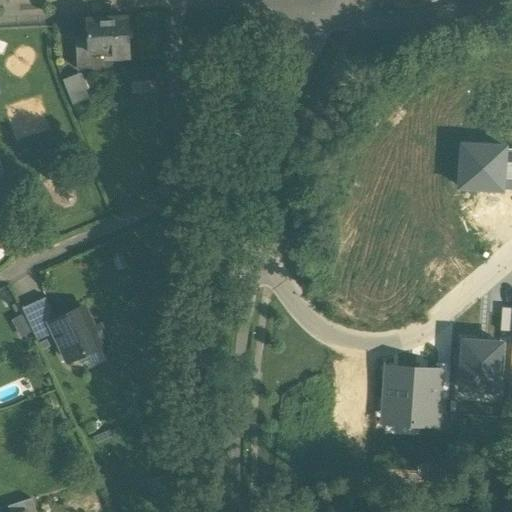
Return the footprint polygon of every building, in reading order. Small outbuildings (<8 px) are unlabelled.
[(125,17),(87,19),(88,39),(89,53),(91,53),(113,52),(113,58),(127,57),(125,17)] [(88,39),(75,40),(77,69),(91,68),(91,53),(89,53),(88,39)] [(79,74),(62,80),(72,105),(89,98),(79,74)] [(155,81),(131,83),(132,94),(156,93),(155,81)] [(506,190),(506,187),(508,152),(509,142),(455,139),(452,186),(506,190)] [(382,310),(413,288),(376,235),(345,256),(382,310)] [(36,342),(55,333),(68,362),(100,347),(100,346),(107,343),(100,328),(93,331),(82,308),(55,321),(45,298),(21,309),(36,342)] [(501,332),(511,332),(511,309),(502,309),(501,332)] [(28,329),(21,316),(10,321),(17,335),(28,329)] [(501,345),(463,342),(460,389),(497,391),(501,345)] [(448,400),(450,364),(439,364),(436,399),(448,400)] [(352,397),(375,399),(377,371),(349,370),(348,386),(353,386),(352,397)] [(437,375),(390,372),(386,419),(433,422),(437,375)] [(348,386),(319,385),(317,436),(350,438),(352,397),(353,386),(348,386)] [(35,511),(32,500),(9,507),(10,511),(35,511)]
